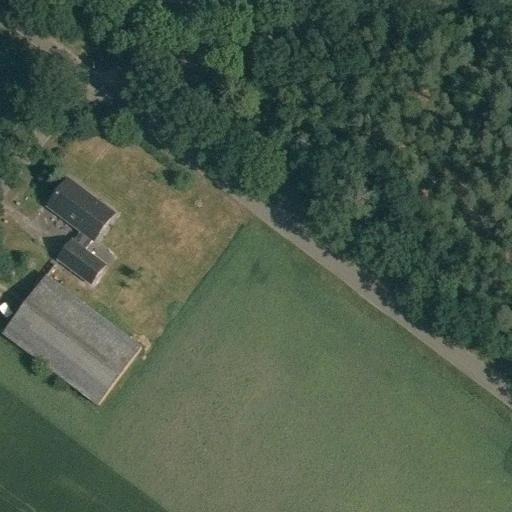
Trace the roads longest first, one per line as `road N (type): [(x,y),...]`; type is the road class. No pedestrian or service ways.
road 1 (unclassified): [(511,398),(113,97)]
road 2 (track): [(267,38),(439,0)]
road 3 (unclassified): [(0,190),(86,77)]
road 4 (unclassified): [(129,70),(267,38)]
